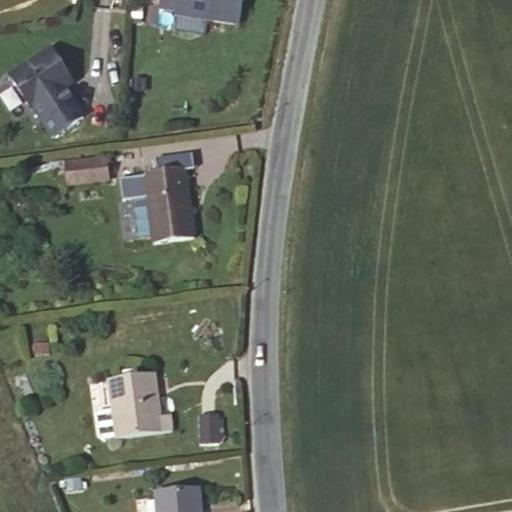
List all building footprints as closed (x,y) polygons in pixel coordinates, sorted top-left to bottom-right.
[(160,0),(158,10),(240,30),(247,0),(160,0)] [(70,106),(60,92),(62,90),(61,89),(67,85),(57,68),(61,65),(51,48),(8,73),(28,108),(31,107),(48,137),(80,118),(72,105),(70,106)] [(62,90),(60,92),(70,106),(72,105),(62,90)] [(162,169),(186,166),(185,153),(160,156),(162,169)] [(110,176),(106,156),(66,164),(70,183),(110,176)] [(191,166),(186,166),(162,169),(148,171),(151,193),(156,231),(157,237),(199,231),(191,166)] [(140,233),(156,231),(151,193),(135,195),(140,233)] [(157,414),(149,369),(103,378),(115,443),(171,431),(168,412),(157,414)] [(217,413),(199,413),(199,441),(217,440),(217,413)] [(200,511),(200,492),(156,494),(158,511),(200,511)]
